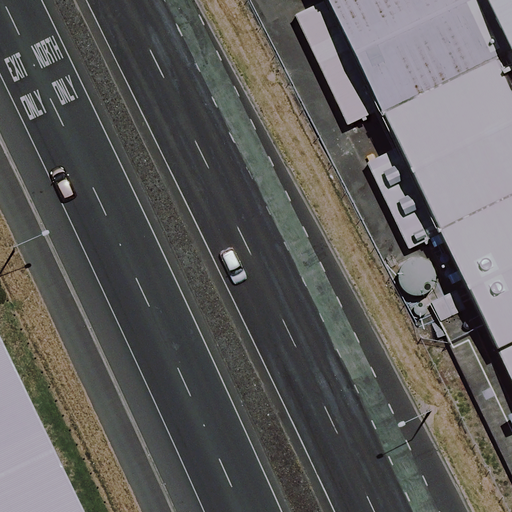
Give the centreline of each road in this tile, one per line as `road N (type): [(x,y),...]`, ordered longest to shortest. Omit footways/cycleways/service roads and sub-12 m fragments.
road 1 (trunk): [(126,0),(372,511)]
road 2 (trunk): [(239,511),(3,0)]
